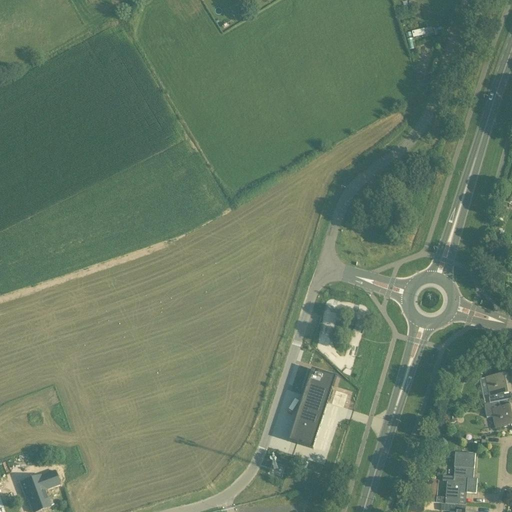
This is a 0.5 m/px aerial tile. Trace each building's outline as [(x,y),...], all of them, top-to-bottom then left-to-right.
[(414,37),(433,32),(432,27),(412,31),(414,37)] [(290,436),(289,442),(296,444),(313,450),(315,444),(317,438),(319,432),(321,427),(322,421),(326,409),(328,403),(329,404),(337,377),(311,369),(303,395),(304,395),(302,401),(298,413),(296,419),(294,424),(292,430),(290,436)] [(486,378),(490,398),(511,393),(511,391),(509,374),(486,378)] [(511,405),(509,406),(508,400),(484,405),(486,418),(493,416),(496,429),(511,425),(511,405)] [(441,504),(465,506),(466,494),(476,494),(477,479),(473,479),(475,455),(456,453),(454,468),(455,469),(454,477),(443,476),(442,481),(449,482),(449,483),(447,483),(445,499),(436,498),(436,503),(441,504)] [(39,511),(51,508),(45,492),(60,487),(55,471),(19,484),(25,500),(27,499),(31,511),(39,511)]
